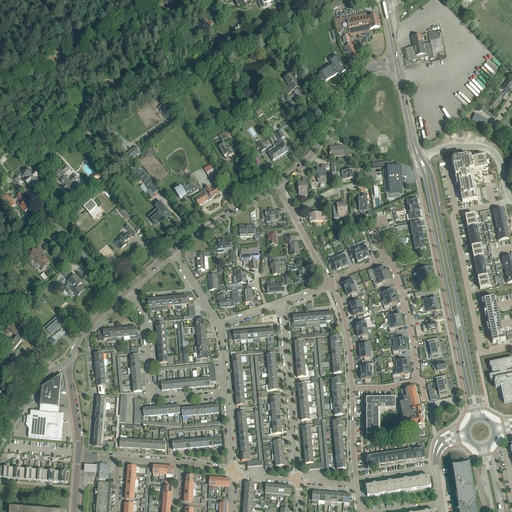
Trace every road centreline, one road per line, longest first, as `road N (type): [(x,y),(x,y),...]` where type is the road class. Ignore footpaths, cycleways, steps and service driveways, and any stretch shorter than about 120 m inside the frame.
road 1 (secondary): [(482,417),(431,173),(416,154)]
road 2 (secondary): [(416,154),(473,419)]
road 3 (track): [(0,90),(166,0)]
road 4 (residential): [(226,393),(152,397),(145,322),(128,289)]
road 5 (residential): [(415,380),(408,319),(387,260),(330,284)]
road 6 (residential): [(298,481),(281,303)]
road 7 (residential): [(511,346),(480,349),(456,212)]
road 8 (residential): [(0,253),(35,221),(49,219),(119,297)]
road 9 (tertiary): [(511,199),(486,147),(416,154)]
road 10 (residential): [(173,250),(277,183)]
road 11 (residential): [(277,183),(315,150),(353,89)]
